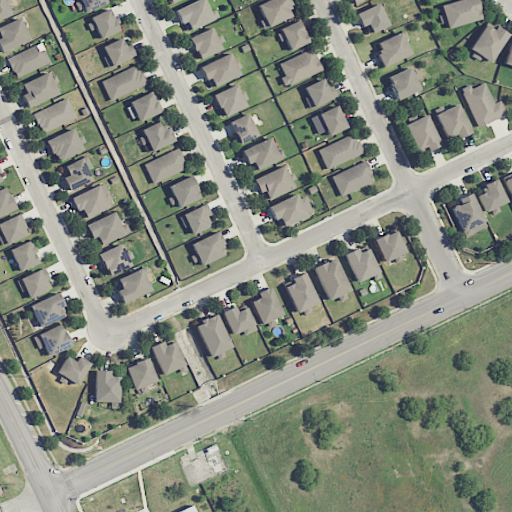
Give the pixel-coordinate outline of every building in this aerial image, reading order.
[(0,0),(0,19),(11,14),(4,0),(0,0)] [(108,3),(107,0),(79,0),(84,12),(108,3)] [(185,32),(213,20),(204,0),(196,0),(175,10),(185,32)] [(266,28),(294,14),(287,0),(267,0),(255,6),(266,28)] [(481,19),(476,0),(457,0),(440,5),(447,29),(481,19)] [(361,27),(365,25),(369,34),(389,26),(379,3),(356,13),(361,27)] [(119,31),(110,9),(90,16),(100,39),(119,31)] [(0,49),(2,53),(30,40),(19,17),(0,26),(0,49)] [(289,51),(308,43),(299,20),(280,28),(289,51)] [(494,30),(485,24),(468,52),(480,59),(481,57),(490,63),(508,34),(496,27),(494,30)] [(189,37),(198,60),(224,49),(219,35),(216,37),(212,28),(189,37)] [(405,40),(409,38),(405,31),(377,43),(380,51),(376,52),(382,67),(411,55),(405,40)] [(511,37),(503,63),(511,66),(511,37)] [(124,46),(122,38),(101,45),(108,66),(135,57),(131,44),(124,46)] [(50,62),(44,49),(38,52),(35,46),(7,59),(15,78),(50,62)] [(278,63),(284,76),(280,78),(284,87),(322,70),(312,48),(278,63)] [(240,76),(231,53),(200,66),(209,89),(240,76)] [(139,66),(101,79),(108,99),(146,87),(139,66)] [(419,91),(410,67),(387,75),(396,99),(419,91)] [(21,84),(25,93),(21,95),(27,108),(57,94),(47,72),(21,84)] [(309,107),(337,98),(332,82),(325,84),(323,79),(302,86),(309,107)] [(476,126),(506,115),(500,100),(493,103),(485,83),(471,88),(470,85),(461,88),(476,126)] [(223,117),(246,107),(237,84),(213,94),(223,117)] [(127,102),(136,122),(162,111),(154,91),(127,102)] [(33,113),(41,133),(76,118),(67,98),(33,113)] [(435,114),(448,142),(471,132),(458,104),(435,114)] [(227,123),(237,145),(258,135),(248,113),(227,123)] [(440,145),(427,114),(405,124),(416,152),(426,148),(427,151),(440,145)] [(169,128),(162,130),(158,121),(138,130),(147,152),(174,141),(169,128)] [(82,152),(74,129),(47,139),(55,161),(82,152)] [(317,149),(326,169),(362,154),(354,134),(317,149)] [(272,137),(242,149),(251,172),(281,159),(272,137)] [(153,184),(187,168),(178,148),(143,164),(153,184)] [(69,191),(92,180),(88,170),(93,168),(87,155),(64,166),(68,175),(63,178),(69,191)] [(338,195),(374,183),(367,162),(331,174),(338,195)] [(253,179),(263,201),(293,188),(284,166),(253,179)] [(176,209),(201,198),(191,175),(166,186),(176,209)] [(511,176),(511,177),(511,176),(503,179),(511,200),(511,176)] [(477,195),(484,212),(506,203),(496,179),(481,185),(484,192),(477,195)] [(109,207),(106,201),(111,198),(108,192),(102,194),(98,185),(70,198),(76,213),(80,211),(84,219),(109,207)] [(0,190),(0,215),(14,210),(7,188),(0,190)] [(278,228),(314,212),(306,196),(299,199),(296,194),(268,206),(278,228)] [(449,204),(464,237),(477,231),(474,226),(484,222),(471,194),(449,204)] [(189,235),(211,226),(207,217),(211,215),(207,204),(180,214),(189,235)] [(96,247),(124,235),(114,212),(86,224),(96,247)] [(28,236),(20,214),(0,221),(0,240),(2,245),(28,236)] [(406,253),(396,230),(373,239),(383,262),(406,253)] [(201,266),(227,254),(217,231),(190,243),(201,266)] [(18,271),(39,264),(31,241),(10,248),(18,271)] [(128,250),(123,252),(120,245),(98,253),(107,275),(133,265),(128,250)] [(356,282),(379,272),(369,249),(359,252),(357,248),(344,254),(356,282)] [(349,290),(335,258),(313,267),(328,300),(349,290)] [(27,300),(52,289),(43,268),(18,279),(27,300)] [(122,304),(151,291),(140,268),(117,279),(121,288),(116,290),(122,304)] [(293,283),(284,286),(297,313),(318,303),(304,272),(291,278),(293,283)] [(257,293),(259,298),(251,302),(261,325),(283,314),(270,286),(257,293)] [(29,305),(39,327),(67,315),(58,293),(29,305)] [(245,335),(257,330),(246,307),(237,311),(235,306),(222,312),(233,335),(242,330),(245,335)] [(209,357),(231,347),(217,314),(195,323),(209,357)] [(32,336),(38,350),(43,347),(47,356),(70,347),(61,324),(32,336)] [(150,346),(162,375),(184,365),(174,341),(164,346),(163,341),(150,346)] [(78,356),(75,361),(66,356),(56,373),(78,385),(90,363),(78,356)] [(156,382),(148,359),(126,366),(133,389),(156,382)] [(94,401),(119,402),(119,377),(110,377),(110,371),(95,370),(94,401)]
